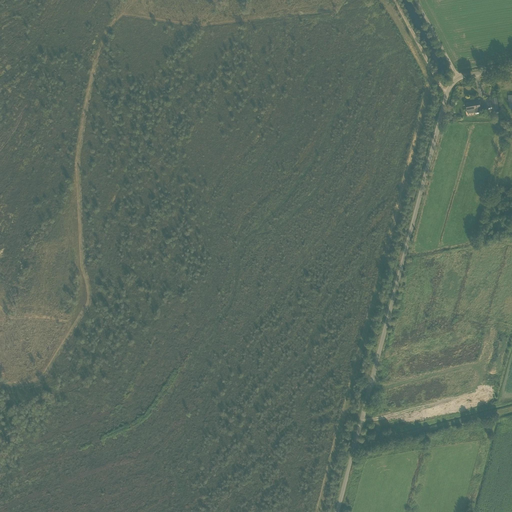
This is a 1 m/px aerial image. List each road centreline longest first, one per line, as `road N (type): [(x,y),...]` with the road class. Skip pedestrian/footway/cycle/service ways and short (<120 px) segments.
road 1 (unclassified): [(336,511),(443,103),(457,78)]
road 2 (track): [(353,448),(511,408)]
